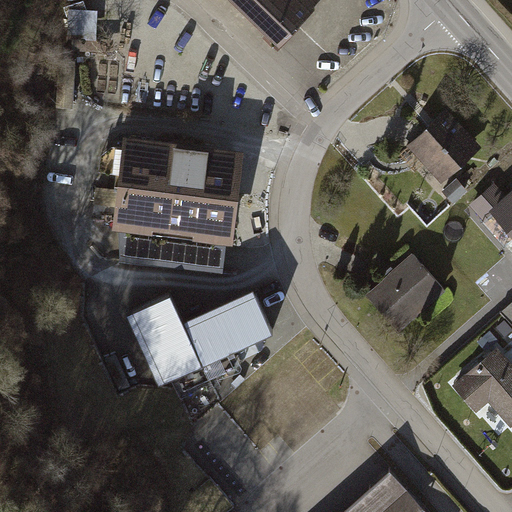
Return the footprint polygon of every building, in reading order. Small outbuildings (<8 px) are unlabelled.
[(233,0),(279,44),(315,7),(313,5),(317,0),(233,0)] [(448,108),(407,144),(442,183),(483,147),(448,108)] [(248,147),(126,133),(115,227),(120,228),(122,261),(226,273),(230,241),(237,241),(248,147)] [(494,182),(469,205),(484,221),(493,213),(511,233),(511,188),(505,195),(494,182)] [(399,331),(446,290),(413,253),(366,294),(399,331)] [(258,286),(187,318),(207,362),(277,330),(258,286)] [(162,382),(207,362),(187,318),(175,291),(130,312),(162,382)] [(511,427),(511,362),(498,346),(453,385),(477,412),(489,402),(511,428),(511,427)] [(390,469),(341,511),(422,511),(426,509),(390,469)]
